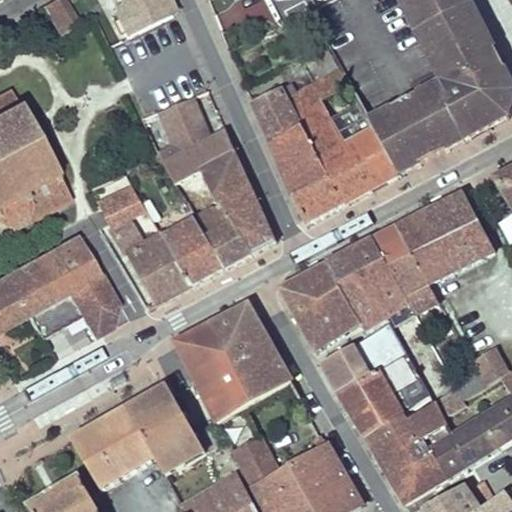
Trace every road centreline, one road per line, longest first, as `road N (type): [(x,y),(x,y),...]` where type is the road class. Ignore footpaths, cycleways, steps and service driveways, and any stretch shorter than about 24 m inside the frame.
road 1 (residential): [(303,250),(186,0)]
road 2 (residential): [(255,277),(387,506)]
road 3 (tertiary): [(303,250),(511,144)]
road 4 (residential): [(152,336),(90,225),(0,269)]
road 5 (tertiary): [(0,423),(152,336)]
